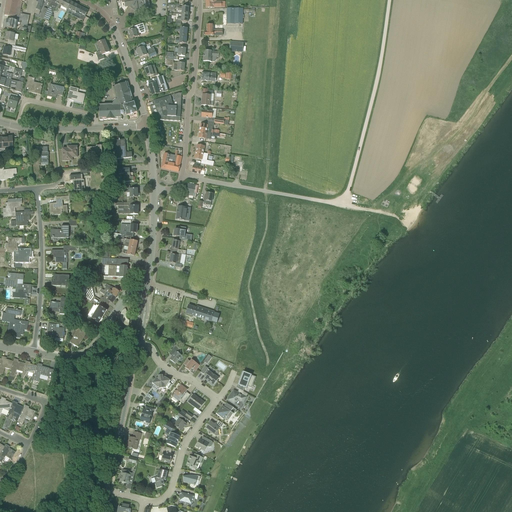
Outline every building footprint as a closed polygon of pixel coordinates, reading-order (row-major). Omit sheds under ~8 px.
[(19,18),(20,14),(22,1),(25,2),(25,0),(7,0),(4,15),(18,18),(19,18)] [(46,1),(46,0),(39,0),(36,9),(35,12),(39,14),(44,0),(46,1)] [(67,10),(71,2),(67,0),(53,0),(51,5),(49,4),(43,19),(49,22),(55,8),(60,10),(61,7),(67,10)] [(115,0),(116,3),(125,2),(125,7),(131,6),(131,8),(133,9),(135,9),(135,11),(149,9),(148,0),(149,0),(115,0)] [(213,0),(205,0),(206,8),(214,8),(225,8),(225,2),(213,2),(213,0)] [(85,18),(88,11),(79,6),(71,2),(67,10),(75,14),(75,13),(81,16),(80,20),(83,21),(85,18)] [(182,11),(182,15),(188,15),(189,7),(182,7),(182,8),(178,7),(178,10),(182,11)] [(243,9),(227,9),(227,24),(243,25),(243,9)] [(30,16),(22,14),(20,14),(19,18),(18,18),(17,22),(7,20),(6,23),(8,24),(8,28),(16,30),(17,26),(20,26),(19,32),(26,33),(27,27),(30,16)] [(181,22),(188,23),(188,15),(182,15),(181,18),(177,18),(177,21),(181,21),(181,22)] [(141,24),(137,26),(131,27),(132,30),(129,31),(129,32),(128,32),(129,35),(130,35),(131,39),(139,36),(139,34),(140,33),(141,35),(145,34),(145,32),(143,24),(141,25),(141,24)] [(213,25),(206,25),(206,32),(205,32),(204,33),(204,35),(205,36),(213,36),(222,36),(223,30),(213,30),(213,25)] [(187,36),(187,29),(180,28),(180,29),(176,29),(176,32),(180,32),(180,36),(187,36)] [(77,32),(75,39),(80,40),(84,41),(85,34),(81,33),(77,32)] [(19,35),(7,33),(5,41),(8,41),(7,45),(10,45),(15,46),(16,41),(18,41),(19,35)] [(186,44),(187,36),(180,36),(179,40),(175,39),(175,43),(179,43),(179,44),(186,44)] [(103,55),(109,53),(105,41),(97,44),(101,52),(96,54),(99,61),(105,59),(103,55)] [(244,43),(230,42),(229,52),(243,53),(244,43)] [(140,49),(137,50),(140,58),(148,54),(150,58),(156,56),(155,51),(153,48),(150,50),(145,51),(144,48),(144,47),(145,46),(145,45),(145,44),(144,43),(143,43),(139,45),(140,49)] [(11,49),(4,48),(3,55),(8,56),(8,57),(13,58),(14,51),(14,50),(11,49)] [(165,60),(174,60),(178,61),(178,56),(185,57),(186,49),(175,48),(175,52),(174,57),(168,57),(165,56),(165,60)] [(217,61),(217,58),(219,58),(219,52),(213,52),(204,51),(203,62),(212,63),(214,63),(217,61)] [(173,63),(174,60),(165,60),(165,66),(172,66),(172,71),(174,71),(184,72),(184,64),(173,63)] [(147,77),(153,76),(154,77),(158,76),(154,66),(152,66),(151,63),(143,66),(144,71),(145,70),(147,77)] [(231,80),(232,73),(220,72),(220,78),(225,78),(225,80),(231,80)] [(216,74),(209,73),(202,73),(202,76),(201,76),(201,77),(202,78),(201,81),(209,82),(216,82),(216,74)] [(163,76),(147,82),(149,90),(150,89),(153,96),(168,91),(166,84),(163,76)] [(11,80),(6,79),(0,77),(0,85),(9,88),(11,80)] [(29,78),(26,87),(30,87),(29,93),(40,95),(43,85),(34,83),(35,79),(29,78)] [(21,93),(23,83),(19,82),(17,82),(15,92),(21,93)] [(99,107),(99,114),(100,118),(103,118),(103,120),(110,120),(111,120),(118,120),(118,118),(122,118),(121,116),(124,116),(124,114),(126,114),(127,116),(137,113),(134,103),(132,104),(131,101),(133,100),(131,93),(129,86),(127,87),(126,83),(115,87),(113,87),(114,92),(117,100),(116,100),(114,101),(113,103),(113,104),(112,105),(104,105),(99,105),(99,107)] [(50,84),(47,97),(56,99),(57,95),(63,97),(65,88),(50,84)] [(74,101),(83,103),(85,95),(70,91),(67,100),(74,102),(74,101)] [(214,91),(207,91),(207,94),(206,94),(206,96),(202,95),(201,106),(213,107),(213,102),(210,102),(210,96),(210,94),(213,95),(214,91)] [(10,98),(7,107),(16,110),(19,100),(17,99),(18,96),(9,94),(8,97),(10,98)] [(180,122),(181,106),(174,105),(173,105),(170,96),(154,101),(160,120),(178,122),(180,122)] [(207,132),(207,133),(219,134),(220,131),(214,130),(214,131),(212,130),(212,127),(208,126),(200,124),(199,131),(207,132)] [(207,132),(199,131),(198,138),(206,139),(210,140),(211,136),(220,137),(220,134),(219,134),(207,133),(207,132)] [(12,152),(11,148),(12,148),(11,139),(2,140),(2,138),(0,138),(0,148),(6,148),(6,150),(7,150),(7,151),(8,151),(8,152),(9,152),(10,152),(12,152)] [(116,141),(116,146),(117,159),(127,158),(132,158),(132,153),(126,153),(125,140),(120,141),(120,139),(119,139),(119,141),(116,141)] [(197,145),(196,152),(203,153),(205,147),(197,145)] [(97,159),(102,159),(102,146),(96,146),(96,148),(87,148),(87,156),(91,156),(91,158),(91,159),(92,160),(93,160),(97,160),(97,159)] [(46,170),(49,170),(49,165),(48,156),(48,147),(36,147),(36,153),(40,153),(41,165),(46,165),(46,170)] [(72,158),(77,158),(77,147),(71,147),(72,149),(62,149),(63,161),(73,161),(72,158)] [(196,152),(195,159),(201,160),(201,164),(213,167),(214,162),(207,161),(208,154),(207,154),(203,154),(203,153),(196,152)] [(173,171),(175,164),(166,162),(168,154),(165,154),(161,168),(173,171)] [(178,172),(182,157),(175,156),(173,162),(175,163),(175,164),(173,171),(178,172)] [(200,175),(201,171),(204,172),(205,169),(202,168),(202,167),(193,166),(192,173),(200,175)] [(13,175),(13,170),(3,171),(3,169),(0,168),(0,181),(4,181),(4,179),(7,179),(8,179),(13,178),(13,175)] [(83,180),(82,175),(87,175),(87,168),(82,169),(80,169),(81,175),(69,176),(70,181),(74,181),(74,183),(73,184),(74,192),(83,191),(85,190),(84,180),(83,180)] [(123,182),(134,182),(133,174),(130,174),(130,169),(125,169),(118,169),(118,175),(123,175),(123,182)] [(193,197),(196,185),(188,184),(186,195),(193,197)] [(134,198),(138,198),(138,189),(130,189),(127,189),(127,193),(130,193),(130,197),(128,197),(129,202),(134,202),(134,198)] [(211,206),(211,202),(212,202),(213,194),(206,193),(206,196),(205,195),(204,201),(203,205),(207,205),(211,206)] [(67,206),(63,206),(62,201),(70,200),(69,196),(56,198),(56,203),(49,204),(50,216),(55,216),(55,215),(57,214),(58,215),(63,215),(68,214),(67,206)] [(16,217),(16,213),(15,213),(15,208),(19,208),(18,199),(7,200),(9,200),(9,203),(5,203),(5,207),(6,207),(6,209),(2,209),(3,214),(4,214),(4,217),(16,217)] [(130,203),(124,203),(116,203),(116,207),(124,207),(123,214),(138,215),(138,206),(130,206),(130,203)] [(184,220),(186,208),(177,207),(176,219),(184,220)] [(11,227),(27,226),(27,221),(30,221),(29,215),(28,215),(28,212),(16,213),(16,217),(17,216),(17,221),(10,222),(11,227)] [(126,229),(126,233),(137,233),(137,226),(131,225),(126,225),(126,229)] [(69,226),(61,226),(61,230),(51,230),(51,237),(59,238),(69,238),(69,226)] [(178,230),(175,229),(174,236),(180,237),(179,240),(187,241),(187,236),(185,236),(186,228),(178,227),(178,230)] [(6,252),(18,252),(18,249),(17,249),(17,244),(21,244),(21,238),(8,238),(8,242),(9,242),(9,244),(5,244),(5,249),(6,249),(6,252)] [(126,240),(124,247),(129,248),(136,249),(137,242),(130,240),(126,240)] [(179,240),(179,242),(173,241),(172,249),(176,250),(175,253),(178,253),(182,254),(186,255),(186,251),(178,250),(179,246),(187,247),(188,241),(187,241),(179,240)] [(136,249),(129,248),(128,251),(124,250),(123,254),(127,255),(134,256),(136,249)] [(30,252),(30,249),(18,249),(18,252),(19,252),(19,257),(15,257),(15,262),(28,263),(28,257),(31,257),(31,252),(30,252)] [(67,270),(67,263),(67,251),(51,251),(51,255),(55,255),(55,263),(62,263),(62,270),(67,270)] [(177,256),(171,255),(170,263),(176,264),(175,268),(181,268),(182,264),(180,264),(182,254),(178,253),(177,256)] [(129,260),(110,259),(102,258),(102,266),(109,266),(120,267),(119,278),(127,278),(129,260)] [(5,287),(17,288),(17,285),(17,280),(21,280),(22,275),(8,273),(8,279),(5,279),(4,284),(5,284),(5,287)] [(69,276),(54,275),(54,281),(52,281),(51,286),(69,287),(69,276)] [(105,288),(104,291),(116,298),(119,292),(106,284),(105,287),(105,288)] [(30,286),(17,285),(17,288),(18,288),(18,293),(14,292),(13,298),(27,299),(27,294),(30,294),(31,289),(30,289),(30,286)] [(94,297),(93,294),(92,288),(88,287),(83,296),(83,297),(91,302),(94,297)] [(109,298),(107,300),(112,304),(116,298),(104,291),(102,289),(100,292),(103,294),(102,294),(105,295),(109,298)] [(65,302),(61,302),(60,303),(50,302),(50,311),(60,312),(60,314),(64,315),(65,304),(71,304),(71,302),(71,299),(65,298),(65,302)] [(96,305),(94,309),(104,315),(105,315),(104,315),(106,311),(107,311),(106,311),(106,310),(103,308),(103,309),(99,306),(99,307),(96,305)] [(214,312),(197,307),(196,308),(188,305),(186,314),(211,322),(214,312)] [(14,324),(15,320),(14,320),(15,315),(18,316),(19,311),(6,308),(5,314),(2,313),(1,322),(14,324)] [(104,315),(94,309),(92,312),(94,314),(92,318),(91,318),(96,321),(95,322),(98,323),(99,323),(100,323),(99,323),(100,322),(101,322),(103,319),(102,319),(103,318),(104,315)] [(19,339),(20,335),(23,336),(23,330),(26,331),(27,326),(26,325),(27,322),(15,320),(14,324),(15,324),(14,328),(12,328),(10,328),(9,333),(13,334),(12,337),(19,339)] [(56,328),(56,325),(48,324),(47,338),(63,340),(64,337),(65,329),(56,328)] [(77,347),(85,334),(78,329),(78,330),(76,329),(71,336),(73,337),(70,343),(74,345),(76,346),(77,347)] [(169,360),(175,364),(181,356),(180,355),(180,354),(181,353),(181,352),(180,351),(180,350),(179,349),(175,346),(171,352),(174,354),(169,360)] [(8,369),(10,370),(13,362),(4,359),(4,358),(1,357),(1,359),(0,362),(0,374),(2,375),(5,366),(9,368),(8,369)] [(16,361),(16,360),(13,359),(13,362),(10,370),(11,370),(9,376),(8,379),(13,381),(14,378),(16,372),(22,374),(22,372),(25,364),(16,361)] [(191,360),(190,362),(187,360),(184,365),(186,367),(185,368),(190,372),(192,369),(196,372),(200,366),(191,360)] [(32,381),(37,366),(28,364),(28,362),(25,361),(25,364),(22,372),(22,374),(21,378),(26,380),(29,371),(32,372),(30,380),(32,381)] [(44,376),(46,377),(49,369),(40,366),(40,365),(37,364),(37,366),(32,381),(38,382),(40,373),(45,375),(44,376)] [(207,375),(204,379),(207,381),(208,381),(209,382),(210,384),(211,385),(212,386),(213,385),(213,386),(216,382),(218,382),(218,380),(219,379),(209,372),(207,370),(208,369),(205,367),(201,373),(204,375),(205,374),(207,375)] [(256,377),(242,372),(240,377),(241,377),(237,388),(243,392),(244,388),(246,389),(247,387),(251,389),(256,377)] [(152,389),(156,392),(158,389),(166,388),(168,390),(172,385),(169,383),(170,381),(165,377),(163,377),(163,376),(158,376),(158,378),(156,378),(152,384),(154,385),(152,389)] [(184,404),(189,397),(192,393),(191,393),(188,397),(185,395),(186,394),(185,393),(187,390),(181,385),(176,392),(175,390),(171,396),(172,397),(178,402),(179,401),(184,404)] [(241,408),(243,404),(246,397),(248,394),(239,390),(237,393),(235,392),(233,394),(232,393),(228,398),(229,399),(227,400),(235,406),(235,405),(236,405),(236,406),(239,409),(241,408)] [(188,403),(195,408),(199,411),(204,403),(194,395),(188,403)] [(1,398),(0,400),(0,414),(2,410),(8,413),(8,412),(12,404),(3,400),(4,399),(1,398)] [(18,415),(20,416),(23,408),(18,405),(15,404),(16,403),(13,401),(12,404),(8,412),(8,413),(6,418),(11,420),(14,413),(18,415)] [(221,408),(216,414),(224,421),(226,418),(229,420),(236,410),(226,404),(223,407),(223,408),(221,408)] [(27,408),(27,407),(24,405),(23,408),(20,416),(17,422),(22,424),(25,418),(29,420),(30,419),(31,420),(35,412),(27,408)] [(149,424),(152,413),(156,410),(150,408),(149,412),(143,410),(142,414),(141,417),(140,422),(149,424)] [(185,421),(188,418),(180,412),(177,416),(179,417),(176,422),(173,420),(172,420),(170,422),(171,423),(174,425),(181,431),(185,426),(186,426),(187,425),(183,422),(184,421),(185,421)] [(225,425),(218,421),(216,423),(213,424),(210,422),(206,428),(208,430),(209,434),(213,434),(214,435),(216,436),(219,436),(218,430),(219,429),(222,428),(225,425)] [(180,437),(175,435),(172,433),(173,429),(165,425),(164,427),(167,429),(165,432),(165,433),(165,434),(165,435),(166,435),(166,436),(167,436),(166,439),(167,440),(166,443),(175,448),(177,444),(176,443),(177,441),(178,441),(180,437)] [(140,441),(142,434),(134,432),(133,438),(130,437),(129,441),(130,442),(128,448),(137,450),(139,440),(140,441)] [(212,442),(203,437),(201,440),(200,440),(196,446),(197,447),(200,449),(200,451),(202,450),(205,452),(208,447),(209,448),(211,447),(213,444),(212,442)] [(0,453),(0,462),(1,463),(4,458),(8,460),(9,459),(11,460),(15,453),(7,448),(8,447),(6,445),(4,447),(0,453)] [(169,454),(170,451),(161,448),(159,456),(162,456),(161,461),(170,463),(172,454),(169,454)] [(203,458),(195,455),(193,458),(190,457),(186,466),(196,470),(199,463),(200,463),(203,458)] [(134,475),(134,474),(135,470),(133,469),(132,474),(129,473),(129,475),(122,473),(121,476),(120,477),(119,479),(120,480),(120,482),(128,484),(129,483),(132,484),(134,475)] [(168,472),(163,471),(159,470),(157,478),(155,478),(156,483),(155,483),(157,489),(162,487),(162,485),(164,485),(163,481),(163,480),(166,481),(168,472)] [(201,474),(189,471),(190,476),(188,476),(187,476),(186,476),(185,477),(184,477),(182,477),(183,478),(183,477),(183,483),(195,486),(196,481),(199,481),(201,474)] [(183,489),(182,493),(181,493),(180,496),(181,497),(181,498),(180,498),(179,502),(192,505),(194,499),(195,495),(194,495),(195,492),(183,489)]
